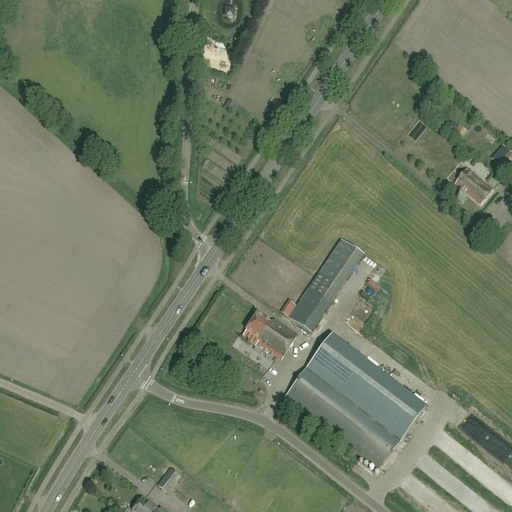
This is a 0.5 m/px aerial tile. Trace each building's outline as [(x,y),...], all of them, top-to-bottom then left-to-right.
[(456,129),(461,135),(467,131),(462,124),(456,129)] [(502,170),(510,162),(505,157),(497,166),(502,170)] [(481,207),(493,192),(467,171),(455,186),(481,207)] [(319,274),(289,319),(311,334),(341,289),(364,258),(341,242),(319,274)] [(355,307),(362,313),(357,319),(364,324),(375,311),(362,300),(355,307)] [(282,313),(288,317),(297,305),(291,301),(282,313)] [(273,325),(258,315),(246,332),(259,341),(257,345),(266,350),(270,349),(272,351),(273,355),(282,361),(298,338),(275,322),(273,325)] [(345,332),(341,338),(346,342),(351,336),(345,332)] [(332,338),(285,399),(379,471),(426,409),(332,338)] [(168,496),(181,480),(170,471),(158,488),(168,496)] [(133,511),(163,511),(161,510),(159,511),(158,511),(142,500),(133,511)]
